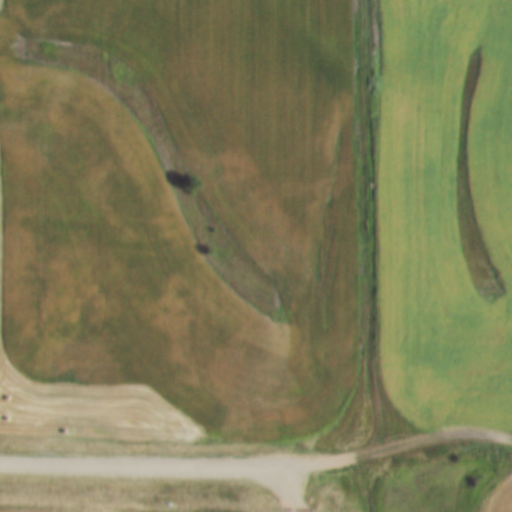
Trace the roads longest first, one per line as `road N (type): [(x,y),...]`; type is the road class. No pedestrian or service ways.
road 1 (track): [(0,460),(259,463),(479,439),(511,444)]
road 2 (track): [(369,511),(364,0)]
